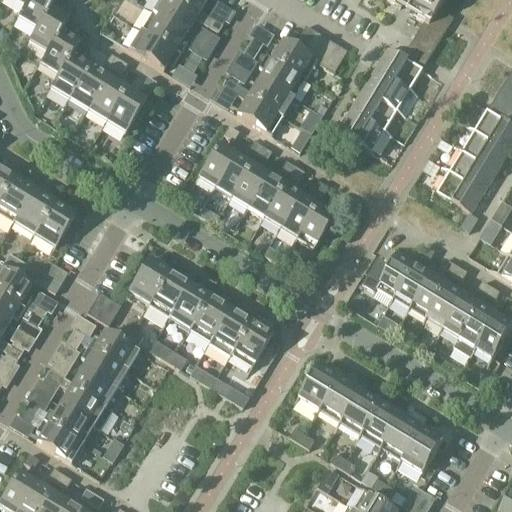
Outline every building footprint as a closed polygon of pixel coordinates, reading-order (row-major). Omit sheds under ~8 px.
[(9,0),(24,9),(29,0),(9,0)] [(29,0),(24,9),(17,21),(35,32),(55,0),(29,0)] [(68,5),(59,0),(55,0),(35,32),(28,45),(46,56),(68,22),(60,17),(68,5)] [(160,0),(151,16),(185,37),(194,23),(205,29),(210,22),(199,15),(197,19),(166,0),(160,0)] [(208,0),(166,0),(197,19),(199,15),(208,0)] [(381,0),(423,25),(409,48),(428,60),(452,22),(440,15),(437,13),(444,0),(381,0)] [(181,45),(185,37),(151,16),(140,34),(179,59),(186,48),(181,45)] [(79,29),(68,22),(46,56),(39,68),(57,79),(78,46),(71,41),(79,29)] [(205,29),(217,36),(222,29),(210,22),(205,29)] [(315,36),(305,29),(292,51),(302,57),(315,36)] [(140,34),(128,53),(163,75),(167,67),(173,70),(179,59),(140,34)] [(325,42),(315,36),(302,57),(313,63),(325,42)] [(247,49),(257,56),(262,48),(252,41),(247,49)] [(336,48),(325,42),(313,63),(315,65),(314,66),(322,71),(336,48)] [(302,57),(292,51),(281,44),(276,52),(272,50),(265,61),(303,84),(315,65),(312,63),(302,57)] [(68,104),(89,69),(82,65),(89,52),(78,46),(57,79),(49,92),(68,103),(68,104)] [(346,55),(336,48),(322,71),(332,77),(346,55)] [(252,64),(257,56),(247,49),(242,57),(252,64)] [(421,73),(386,52),(374,73),(408,94),(421,73)] [(191,55),(186,63),(197,69),(202,62),(191,55)] [(103,69),(111,74),(118,63),(110,58),(103,69)] [(292,102),(303,84),(265,61),(259,72),(263,74),(258,82),(292,102)] [(120,79),(126,68),(118,63),(111,74),(120,79)] [(192,77),(197,69),(186,63),(182,71),(192,77)] [(68,104),(87,115),(108,80),(89,69),(68,104)] [(374,73),(361,93),(396,114),(408,94),(374,73)] [(511,73),(495,101),(511,111),(511,73)] [(87,115),(105,126),(126,92),(108,80),(87,115)] [(140,92),(149,97),(156,86),(147,80),(140,92)] [(222,90),(233,97),(238,89),(227,82),(222,90)] [(281,121),(292,102),(258,82),(249,96),(238,89),(233,97),(245,104),(247,100),(281,121)] [(145,103),(126,92),(105,126),(124,138),(145,103)] [(361,93),(349,114),(383,135),(396,114),(361,93)] [(269,140),(281,121),(247,100),(245,104),(235,119),(269,140)] [(370,156),(383,135),(349,114),(336,135),(370,156)] [(511,128),(487,114),(474,135),(509,156),(511,150),(511,128)] [(228,130),(223,139),(232,145),(238,136),(228,130)] [(496,176),(509,156),(474,135),(462,155),(496,176)] [(247,154),(256,160),(262,150),(253,145),(247,154)] [(218,148),(197,182),(214,192),(235,158),(218,148)] [(271,156),(262,150),(256,160),(265,165),(271,156)] [(484,197),(496,176),(462,155),(449,176),(484,197)] [(251,168),(235,158),(214,192),(230,202),(251,168)] [(280,174),(288,179),(294,170),(286,165),(280,174)] [(267,178),(251,168),(230,202),(247,212),(267,178)] [(279,232),(300,198),(293,193),(298,185),(303,176),(294,170),(288,179),(283,188),(263,222),(279,232)] [(0,201),(13,180),(0,172),(0,201)] [(449,176),(436,197),(471,218),(484,197),(449,176)] [(247,212),(263,222),(283,188),(267,178),(247,212)] [(33,193),(13,180),(0,201),(0,218),(3,221),(6,215),(16,221),(33,193)] [(322,200),(327,191),(318,185),(313,194),(322,200)] [(33,239),(54,205),(33,193),(16,221),(13,227),(33,239)] [(279,232),(296,242),(316,208),(300,198),(279,232)] [(54,205),(33,239),(54,252),(75,218),(54,205)] [(342,224),(316,208),(296,242),(313,252),(327,230),(335,235),(342,224)] [(429,265),(434,256),(425,250),(420,260),(429,265)] [(362,288),(374,296),(377,292),(394,302),(415,268),(389,252),(383,263),(379,261),(362,288)] [(13,273),(19,263),(9,257),(3,266),(13,273)] [(511,261),(508,260),(497,279),(511,288),(511,261)] [(138,303),(148,309),(169,275),(148,262),(130,291),(141,298),(138,303)] [(28,269),(19,263),(13,273),(23,278),(28,269)] [(45,264),(39,274),(61,287),(67,277),(45,264)] [(458,270),(449,265),(444,274),(453,280),(458,270)] [(431,278),(415,268),(394,302),(410,312),(431,278)] [(467,276),(458,270),(453,280),(462,285),(467,276)] [(0,271),(0,297),(24,313),(31,301),(26,298),(30,290),(0,271)] [(39,274),(33,285),(54,298),(61,287),(39,274)] [(161,310),(172,317),(189,288),(169,275),(148,309),(158,315),(161,310)] [(410,312),(427,322),(448,288),(431,278),(410,312)] [(464,298),(443,332),(459,342),(481,308),(486,300),(491,290),(482,285),(471,302),(464,298)] [(210,300),(189,288),(172,317),(182,323),(179,328),(189,334),(210,300)] [(448,288),(427,322),(443,332),(464,298),(448,288)] [(491,290),(486,300),(494,305),(500,296),(491,290)] [(99,296),(92,307),(114,320),(120,310),(99,296)] [(24,313),(0,297),(0,323),(8,328),(12,320),(17,324),(19,320),(26,324),(37,331),(42,323),(31,317),(24,313)] [(209,347),(212,342),(230,313),(210,300),(189,334),(209,347)] [(107,330),(114,320),(92,307),(86,317),(107,330)] [(481,308),(459,342),(454,352),(470,362),(476,352),(497,318),(481,308)] [(31,317),(42,323),(46,315),(36,309),(31,317)] [(251,325),(230,313),(212,342),(223,348),(220,353),(230,359),(251,325)] [(511,330),(511,327),(497,318),(476,352),(493,363),(511,330)] [(272,338),(251,325),(230,359),(251,372),(272,338)] [(118,337),(127,343),(133,333),(123,327),(118,337)] [(74,332),(69,340),(79,346),(84,339),(74,332)] [(127,343),(137,349),(143,339),(133,333),(127,343)] [(126,375),(137,356),(103,335),(98,343),(93,340),(87,351),(126,375)] [(75,354),(79,346),(69,340),(64,348),(75,354)] [(0,353),(6,357),(10,349),(0,343),(0,353)] [(10,349),(6,357),(17,364),(21,356),(10,349)] [(85,365),(80,372),(115,393),(126,375),(87,351),(80,362),(85,365)] [(168,368),(174,358),(164,352),(159,362),(168,368)] [(184,364),(174,358),(168,368),(178,374),(184,364)] [(320,367),(313,378),(302,396),(313,403),(310,408),(320,414),(341,380),(320,367)] [(71,387),(60,380),(55,388),(67,395),(69,391),(104,411),(115,393),(80,372),(71,387)] [(44,381),(55,388),(60,380),(49,373),(44,381)] [(200,387),(209,393),(215,383),(205,377),(200,387)] [(341,380),(320,414),(330,420),(333,415),(343,422),(361,393),(341,380)] [(225,389),(215,383),(209,393),(219,399),(225,389)] [(111,415),(104,411),(69,391),(67,395),(58,409),(92,431),(99,435),(111,415)] [(361,393),(343,422),(354,428),(351,433),(361,439),(382,405),(361,393)] [(402,418),(382,405),(361,439),(376,448),(373,454),(378,457),(384,447),(402,418)] [(29,406),(24,414),(34,420),(39,413),(29,406)] [(81,448),(92,431),(58,409),(53,417),(48,414),(42,425),(81,448)] [(30,428),(34,420),(24,414),(19,422),(30,428)] [(392,458),(402,464),(423,430),(402,418),(384,447),(395,453),(392,458)] [(35,447),(69,467),(81,448),(42,425),(35,436),(40,439),(35,447)] [(423,430),(402,464),(423,477),(444,443),(423,430)] [(299,448),(305,438),(295,433),(290,442),(299,448)] [(305,438),(299,448),(309,454),(315,444),(305,438)] [(32,473),(38,463),(28,458),(23,467),(32,473)] [(336,458),(331,467),(340,473),(346,464),(336,458)] [(356,469),(346,464),(340,473),(350,479),(356,469)] [(47,482),(56,487),(62,478),(53,473),(47,482)] [(0,503),(0,511),(1,511),(18,511),(34,485),(18,475),(0,503)] [(65,493),(70,484),(62,478),(56,487),(65,493)] [(377,483),(372,492),(381,498),(387,488),(377,483)] [(18,511),(40,511),(51,495),(34,485),(18,511)] [(397,494),(387,488),(381,498),(391,504),(397,494)] [(414,489),(408,500),(428,511),(429,511),(436,502),(414,489)] [(80,502),(89,507),(94,498),(85,493),(80,502)] [(511,511),(511,494),(501,511),(511,511)] [(63,511),(67,505),(51,495),(40,511),(63,511)] [(393,511),(365,495),(354,511),(393,511)] [(96,511),(97,511),(103,504),(94,498),(89,507),(96,511)] [(404,511),(428,511),(408,500),(401,510),(404,511)]
